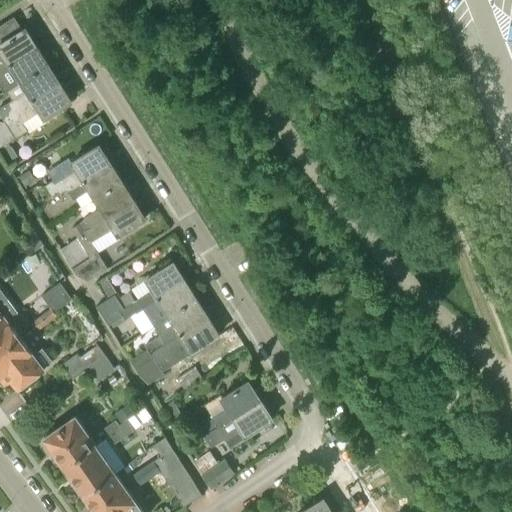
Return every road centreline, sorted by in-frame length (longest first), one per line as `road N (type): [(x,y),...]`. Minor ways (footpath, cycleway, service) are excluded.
road 1 (residential): [(307,448),(312,422),(303,400),(50,0)]
road 2 (unclassified): [(222,0),(255,81),(306,162),(419,296),(511,380)]
